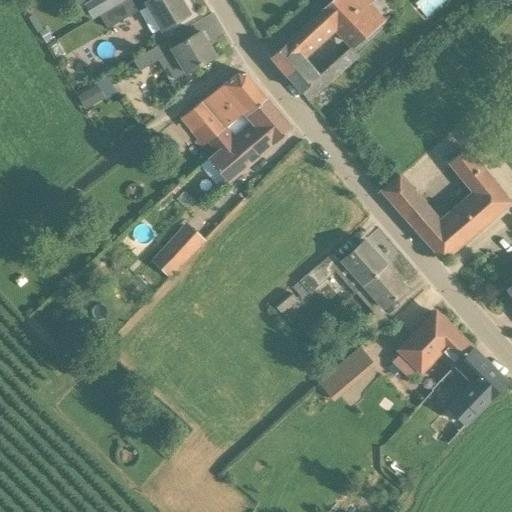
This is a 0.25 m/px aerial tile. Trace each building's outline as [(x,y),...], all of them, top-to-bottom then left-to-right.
[(122,0),(121,1),(98,14),(106,28),(146,6),(160,31),(189,15),(180,0),(122,0)] [(335,0),(270,58),(286,75),(303,60),(299,57),(334,25),(354,47),(380,23),(360,0),(335,0)] [(200,32),(173,48),(168,40),(133,61),(139,72),(158,60),(164,70),(167,68),(174,80),(214,56),(200,32)] [(348,49),(300,91),(308,100),(356,57),(348,49)] [(245,74),(238,74),(183,118),(201,139),(198,142),(203,148),(209,143),(208,141),(226,126),(232,121),(241,113),(245,111),(248,115),(266,99),(245,74)] [(87,109),(117,92),(108,75),(77,92),(87,109)] [(235,137),(226,126),(208,141),(209,143),(210,142),(218,152),(209,160),(227,182),(292,129),(266,99),(248,115),(245,111),(241,113),(251,124),(235,137)] [(426,209),(410,223),(443,261),(510,202),(464,149),(449,163),(478,196),(442,227),(426,209)] [(383,192),(396,207),(415,191),(401,176),(383,192)] [(184,224),(169,240),(150,260),(167,275),(200,240),(184,224)] [(387,267),(364,241),(341,261),(342,262),(338,265),(330,256),(306,277),(316,288),(335,271),(356,294),(364,287),(363,286),(387,267)] [(406,289),(387,267),(363,286),(364,287),(356,294),(375,314),(361,326),(372,337),(390,322),(379,310),(381,309),(382,310),(406,289)] [(296,300),(291,294),(276,307),(281,313),(296,300)] [(408,380),(418,370),(421,373),(437,357),(451,370),(454,368),(472,348),(471,347),(454,330),(438,314),(401,354),(391,363),(408,380)] [(374,427),(385,438),(376,448),(354,473),(380,493),(400,508),(438,457),(436,456),(465,426),(507,382),(472,348),(454,368),(469,382),(457,394),(460,396),(447,409),(432,425),(426,420),(422,416),(413,408),(402,420),(390,409),(374,427)] [(321,379),(317,382),(333,401),(374,368),(358,349),(321,379)]
